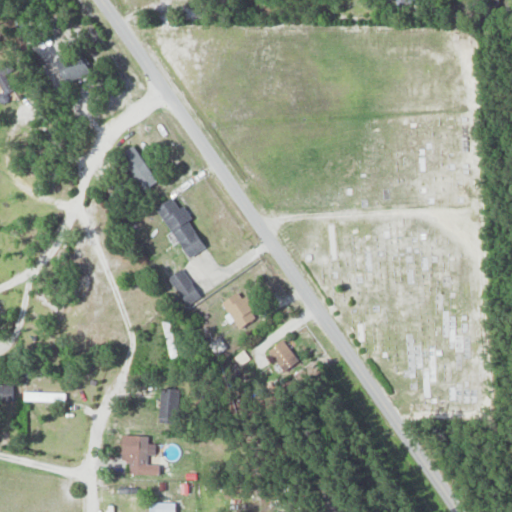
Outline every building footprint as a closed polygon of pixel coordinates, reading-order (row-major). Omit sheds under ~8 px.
[(99,73),(87,47),(61,59),(72,85),(99,73)] [(9,75),(18,70),(14,63),(0,70),(0,95),(6,106),(21,98),(9,75)] [(162,182),(141,145),(126,153),(147,190),(162,182)] [(160,208),(195,257),(213,244),(179,195),(160,208)] [(173,277),(191,306),(206,296),(188,268),(173,277)] [(263,317),(249,290),(226,301),(241,329),(263,317)] [(163,321),(173,358),(183,355),(174,319),(163,321)] [(274,346),(284,375),(303,368),(293,339),(274,346)] [(184,422),(185,389),(166,388),(165,422),(184,422)] [(70,401),(70,392),(28,392),(28,401),(70,401)] [(133,475),(165,476),(165,465),(153,465),(153,436),(128,435),(128,463),(133,464),(133,475)] [(159,503),(158,511),(180,511),(180,503),(159,503)]
